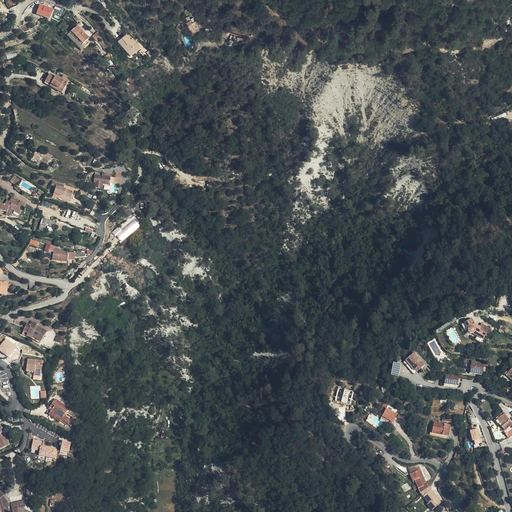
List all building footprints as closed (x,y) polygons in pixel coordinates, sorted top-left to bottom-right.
[(49,20),(52,10),(44,7),(40,6),(37,12),(37,15),(49,20)] [(191,35),(200,32),(196,21),(191,23),(189,17),(185,18),(191,35)] [(88,39),(77,27),(67,37),(81,51),(85,47),(83,45),(88,39)] [(96,42),(101,38),(98,33),(93,37),(96,42)] [(126,36),(117,44),(127,55),(138,46),(134,41),(132,43),(131,41),(126,36)] [(138,46),(127,55),(130,58),(141,49),(138,46)] [(116,65),(111,59),(108,55),(106,57),(113,67),(116,65)] [(56,78),(49,75),(45,82),(51,85),(50,87),(54,89),(55,87),(59,90),(60,88),(63,90),(66,84),(61,81),(56,78)] [(47,165),(49,161),(35,153),(33,157),(47,165)] [(107,186),(109,179),(94,175),(92,183),(93,183),(92,188),(99,190),(101,185),(107,186)] [(14,177),(10,181),(15,185),(19,182),(14,177)] [(63,189),(64,186),(53,182),(51,186),(56,187),(53,197),(58,199),(59,196),(71,200),(73,192),(63,189)] [(19,203),(12,198),(9,202),(12,204),(10,207),(5,205),(0,203),(0,210),(6,213),(5,215),(11,217),(13,210),(14,211),(14,212),(18,215),(25,204),(20,201),(19,203)] [(43,230),(44,226),(44,225),(54,228),(55,223),(42,219),(39,230),(43,231),(43,230)] [(51,246),(50,245),(50,246),(40,243),(39,247),(48,250),(53,251),(54,249),(54,246),(51,246)] [(54,249),(53,251),(52,261),(62,262),(62,260),(67,260),(67,259),(74,259),(74,254),(59,252),(59,249),(54,249)] [(486,333),(478,328),(477,330),(472,327),(471,326),(473,325),(470,320),(463,324),(466,330),(467,332),(467,333),(468,334),(469,334),(470,334),(471,333),(476,336),(475,337),(481,341),(486,333)] [(26,324),(25,328),(23,331),(27,333),(27,334),(32,336),(41,342),(47,332),(38,327),(37,329),(35,328),(36,326),(37,324),(31,322),(30,325),(26,324)] [(27,333),(23,331),(22,334),(32,338),(40,343),(41,342),(32,336),(27,334),(27,333)] [(6,338),(0,344),(0,350),(8,357),(17,346),(6,338)] [(412,353),(404,362),(415,372),(423,364),(412,353)] [(26,366),(26,371),(34,372),(33,376),(41,377),(42,364),(35,363),(35,361),(27,360),(27,359),(23,358),(22,365),(26,366)] [(480,374),(481,362),(469,360),(467,372),(480,374)] [(404,362),(402,363),(413,374),(415,372),(404,362)] [(455,378),(444,378),(443,385),(454,387),(455,378)] [(339,387),(335,400),(349,404),(353,391),(339,387)] [(60,421),(64,424),(68,418),(64,416),(68,410),(55,400),(52,404),(54,406),(51,411),(61,419),(60,421)] [(408,409),(412,404),(407,401),(403,406),(408,409)] [(380,410),(384,412),(388,405),(384,403),(380,410)] [(381,416),(392,422),(398,411),(388,405),(384,412),(381,416)] [(397,417),(403,420),(406,415),(400,412),(397,417)] [(504,431),(511,425),(502,413),(495,419),(504,431)] [(447,439),(447,437),(432,433),(434,422),(450,426),(450,424),(432,421),(429,434),(447,439)] [(48,431),(50,427),(41,422),(39,426),(48,431)] [(432,433),(447,437),(450,426),(434,422),(432,433)] [(0,449),(9,445),(3,432),(0,434),(0,429),(1,428),(0,427),(0,449)] [(38,455),(55,458),(57,447),(42,445),(43,440),(33,439),(31,449),(39,450),(38,455)] [(408,468),(411,474),(420,470),(417,464),(408,468)] [(414,481),(420,493),(428,488),(426,485),(427,484),(423,477),(422,478),(421,476),(422,475),(420,470),(411,474),(414,481)] [(428,488),(420,493),(429,503),(434,509),(441,503),(437,498),(436,499),(434,498),(436,497),(431,491),(430,491),(428,488)] [(2,497),(4,495),(0,491),(0,511),(8,511),(8,507),(6,501),(2,497)] [(478,511),(482,511),(486,509),(481,504),(480,503),(479,503),(476,505),(477,510),(478,511)]
